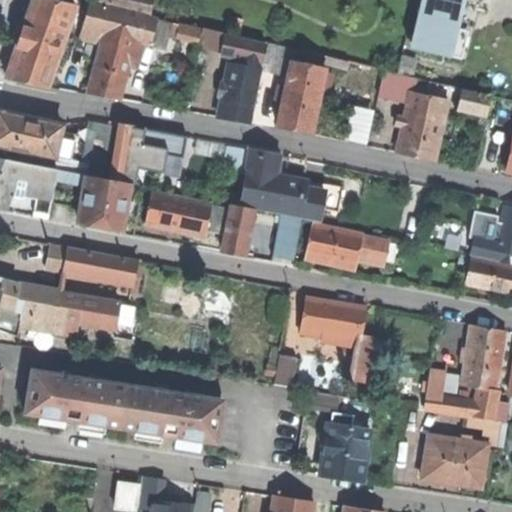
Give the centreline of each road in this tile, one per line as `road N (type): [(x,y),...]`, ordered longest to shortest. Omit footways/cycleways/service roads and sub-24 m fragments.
road 1 (residential): [(0,91),(511,189)]
road 2 (residential): [(0,221),(511,318)]
road 3 (residential): [(0,438),(479,511)]
